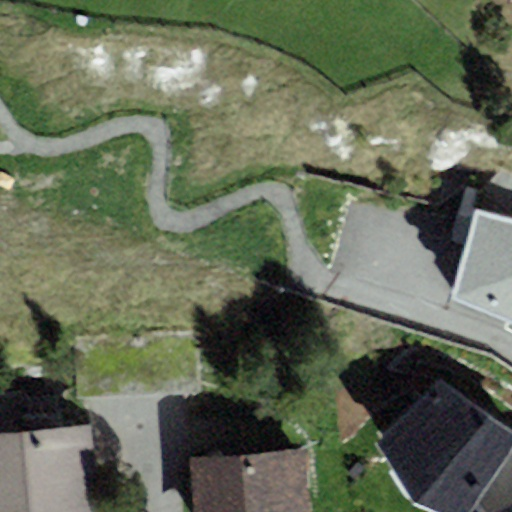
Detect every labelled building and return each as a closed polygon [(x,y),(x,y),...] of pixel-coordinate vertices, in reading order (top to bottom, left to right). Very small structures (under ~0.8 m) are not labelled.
[(511,222),(474,212),(450,297),(511,327),(511,222)] [(196,331),(74,337),(78,399),(199,392),(196,331)] [(511,437),(505,429),(507,425),(433,378),(376,434),(412,485),(458,503),(467,489),(483,508),(511,491),(511,437)] [(101,511),(92,426),(0,435),(0,511),(101,511)] [(310,511),(306,450),(189,459),(192,511),(310,511)] [(511,511),(511,491),(483,508),(476,511),(511,511)]
